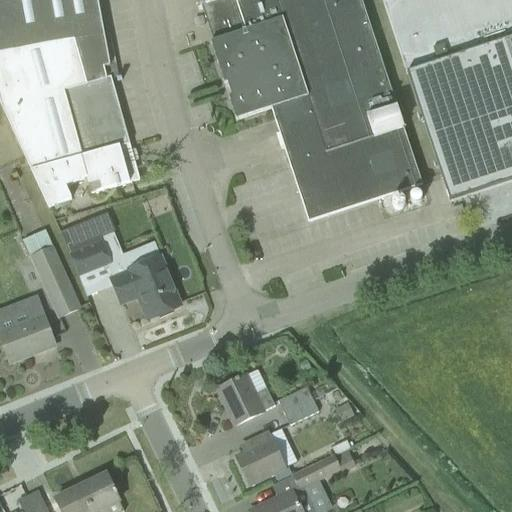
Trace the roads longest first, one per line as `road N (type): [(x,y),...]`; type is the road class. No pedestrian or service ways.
road 1 (unclassified): [(251,327),(183,144),(153,0)]
road 2 (unclassified): [(251,327),(511,239)]
road 3 (unclassified): [(0,432),(140,374)]
road 4 (residential): [(201,511),(140,374)]
road 5 (unclassified): [(140,374),(251,327)]
